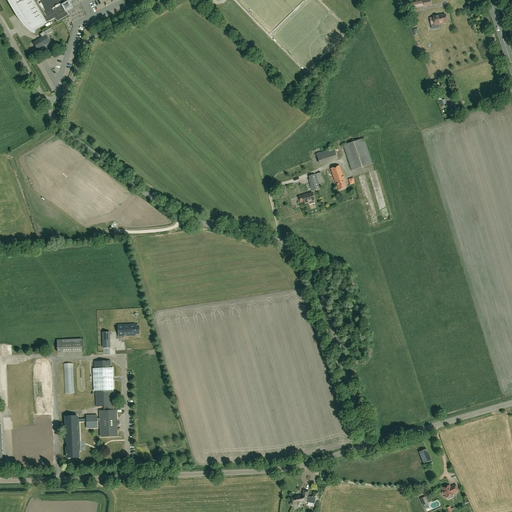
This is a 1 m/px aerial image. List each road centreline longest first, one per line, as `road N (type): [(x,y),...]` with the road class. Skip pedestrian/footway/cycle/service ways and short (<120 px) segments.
road 1 (unclassified): [(368,446),(319,284),(305,263),(273,236),(168,209),(63,129),(0,20)]
road 2 (unclassified): [(368,446),(284,470),(0,481)]
road 3 (unclassified): [(368,446),(511,403)]
road 4 (unknown): [(53,357),(59,480)]
road 5 (unknown): [(133,476),(118,357)]
